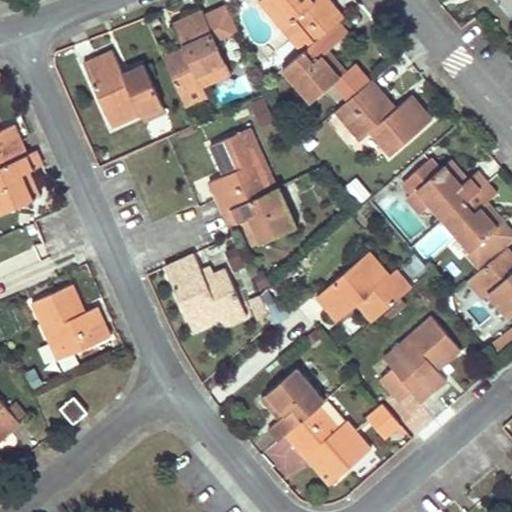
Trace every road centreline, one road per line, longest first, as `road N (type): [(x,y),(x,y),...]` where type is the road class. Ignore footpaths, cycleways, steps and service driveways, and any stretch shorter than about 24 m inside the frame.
road 1 (residential): [(167,383),(14,30)]
road 2 (residential): [(511,387),(366,511)]
road 3 (residential): [(31,497),(167,383)]
road 4 (residential): [(282,511),(167,383)]
road 5 (residential): [(511,124),(404,0)]
